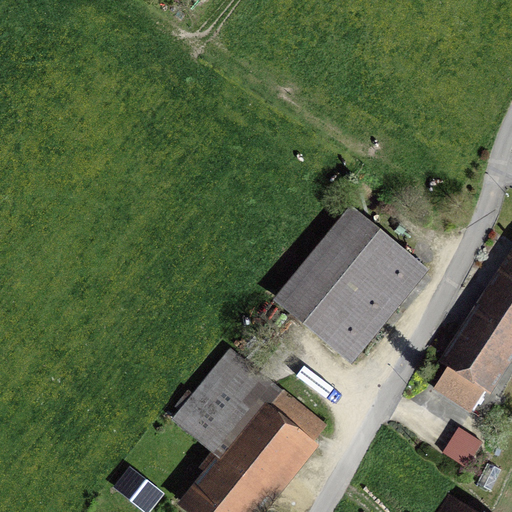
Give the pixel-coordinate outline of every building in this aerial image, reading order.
[(354,215),(282,304),(352,360),(385,319),(377,312),(415,265),(354,215)] [(511,267),(434,387),(471,411),(511,348),(511,267)] [(187,506),(194,511),(246,511),(317,426),(232,356),(180,420),(227,458),(187,506)] [(481,442),(460,429),(444,454),(465,467),(481,442)] [(149,509),(166,488),(132,461),(115,482),(149,509)] [(501,470),(487,463),(476,483),(490,490),(501,470)] [(466,511),(447,499),(438,511),(466,511)]
